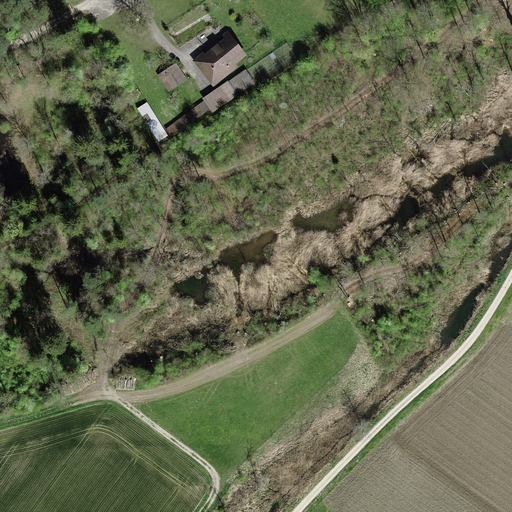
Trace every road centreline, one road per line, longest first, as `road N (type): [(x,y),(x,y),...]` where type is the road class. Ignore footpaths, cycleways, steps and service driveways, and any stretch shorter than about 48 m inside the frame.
road 1 (track): [(376,84),(289,143),(169,198),(144,280),(117,314),(104,349),(109,386),(222,479),(199,511)]
road 2 (track): [(298,511),(329,466),(454,354),(511,268)]
road 3 (track): [(117,397),(0,424)]
